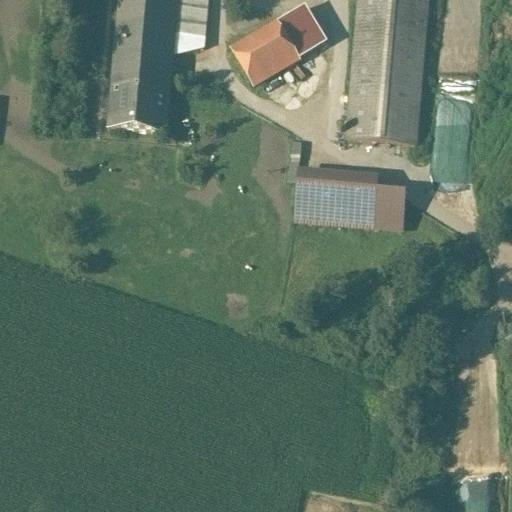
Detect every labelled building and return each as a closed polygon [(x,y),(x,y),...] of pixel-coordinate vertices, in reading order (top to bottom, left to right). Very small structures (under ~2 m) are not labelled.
[(178,0),(118,0),(114,49),(174,54),(178,0)] [(207,0),(178,0),(174,54),(203,51),(207,0)] [(427,0),(358,0),(346,143),(414,149),(427,0)] [(297,14),(231,53),(252,89),(319,50),(297,14)] [(174,54),(114,49),(107,133),(166,138),(174,54)] [(377,194),(297,187),(293,224),(374,231),(376,207),(377,194)] [(511,334),(499,340),(511,368),(511,334)] [(500,511),(499,465),(462,466),(463,511),(500,511)]
